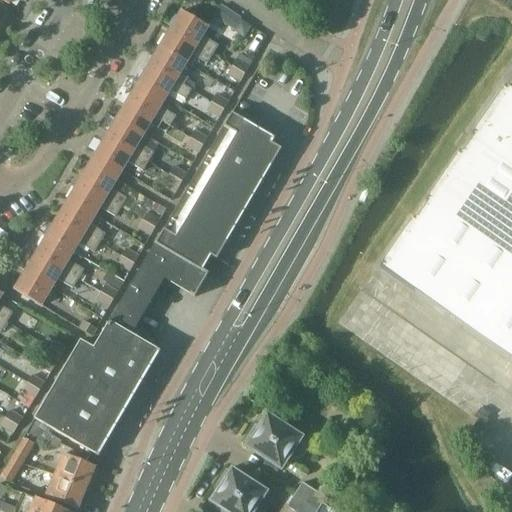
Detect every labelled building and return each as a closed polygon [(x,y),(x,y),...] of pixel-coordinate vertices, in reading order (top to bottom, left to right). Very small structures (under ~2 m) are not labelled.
[(213,15),(246,35),(253,23),(220,3),(213,15)] [(180,14),(170,30),(213,56),(218,46),(203,37),(207,30),(180,14)] [(170,30),(159,48),(187,65),(192,56),(207,65),(213,56),(170,30)] [(284,56),(281,53),(270,47),(263,60),(277,68),(284,56)] [(159,48),(149,65),(184,86),(188,79),(181,74),(187,65),(159,48)] [(232,67),(245,75),(250,67),(237,59),(232,67)] [(149,65),(138,83),(166,100),(171,91),(186,100),(192,91),(184,86),(149,65)] [(245,75),(232,67),(228,76),(241,83),(245,75)] [(138,83),(127,101),(162,122),(170,127),(176,117),(161,108),(166,100),(138,83)] [(511,87),(508,85),(381,266),(511,357),(511,87)] [(212,102),(225,111),(230,103),(216,95),(212,102)] [(127,101),(117,118),(145,135),(150,125),(158,129),(162,122),(127,101)] [(225,111),(212,102),(207,111),(220,119),(225,111)] [(194,298),(280,150),(271,145),(274,140),(231,115),(93,349),(80,341),(33,420),(50,431),(50,429),(95,455),(94,455),(98,457),(160,352),(156,350),(156,351),(148,346),(152,339),(140,327),(136,324),(160,282),(158,281),(163,273),(192,290),(189,295),(194,298)] [(117,118),(105,136),(149,163),(154,154),(139,144),(145,135),(117,118)] [(190,139),(204,147),(209,139),(195,131),(190,139)] [(149,163),(105,136),(92,159),(120,176),(128,162),(143,172),(149,163)] [(204,147),(190,139),(186,147),(188,148),(182,158),(194,164),(204,147)] [(86,168),(78,182),(121,208),(127,199),(112,190),(115,185),(120,176),(92,159),(86,168)] [(169,175),(183,183),(188,174),(174,166),(169,175)] [(183,183),(169,175),(164,183),(178,191),(183,183)] [(78,182),(67,200),(95,217),(100,209),(116,218),(121,208),(78,182)] [(67,200),(56,218),(100,244),(105,235),(90,226),(95,217),(67,200)] [(142,221),(156,229),(160,221),(147,213),(142,221)] [(56,218),(46,236),(74,253),(79,244),(94,253),(100,244),(56,218)] [(156,229),(142,221),(137,229),(151,237),(156,229)] [(134,251),(139,242),(115,228),(110,236),(134,251)] [(46,236),(35,254),(78,280),(84,270),(69,261),(74,253),(46,236)] [(121,257),(135,265),(140,256),(126,248),(121,257)] [(35,254),(24,272),(53,289),(58,280),(73,289),(78,280),(35,254)] [(135,265),(121,257),(116,265),(130,273),(135,265)] [(42,307),(53,289),(24,272),(13,290),(42,307)] [(108,273),(103,280),(121,290),(125,283),(108,273)] [(100,293),(114,301),(119,292),(105,284),(100,293)] [(0,292),(0,317),(7,322),(12,314),(0,306),(0,299),(3,295),(0,292)] [(114,301),(100,293),(95,301),(110,309),(114,301)] [(98,330),(83,321),(78,329),(93,338),(98,330)] [(393,361),(462,397),(476,370),(407,334),(393,361)] [(50,349),(61,356),(66,348),(55,341),(50,349)] [(61,356),(50,349),(45,357),(56,364),(61,356)] [(25,373),(28,368),(48,380),(52,374),(28,359),(21,371),(25,373)] [(0,367),(0,379),(11,386),(16,377),(0,367)] [(28,382),(41,390),(46,384),(32,375),(28,382)] [(41,390),(28,382),(22,391),(36,400),(41,390)] [(6,417),(20,425),(23,419),(10,411),(6,417)] [(301,440),(299,438),(266,416),(258,428),(254,425),(242,443),(247,446),(246,447),(279,469),(286,459),(288,460),(290,461),(292,461),(294,461),(296,461),(298,460),(300,459),(302,457),(303,455),(304,454),(305,452),(305,449),(305,447),(304,445),(304,443),(303,441),(301,440)] [(20,425),(6,417),(0,427),(14,435),(20,425)] [(34,443),(36,443),(36,442),(58,448),(61,442),(48,434),(50,431),(33,420),(24,437),(33,444),(34,443)] [(11,458),(24,464),(36,443),(34,443),(33,444),(24,437),(11,458)] [(63,453),(53,476),(84,489),(94,466),(63,453)] [(24,464),(11,458),(0,477),(12,484),(24,464)] [(210,502),(225,511),(262,511),(263,511),(262,510),(261,508),(260,506),(259,504),(257,503),(264,493),(230,471),(229,473),(225,470),(213,487),(218,490),(210,502)] [(330,489),(343,497),(354,481),(341,472),(330,489)] [(76,510),(84,489),(53,476),(45,497),(76,510)] [(67,511),(24,494),(17,509),(0,502),(7,489),(0,484),(0,510),(4,511),(67,511)] [(301,484),(294,495),(317,510),(324,499),(301,484)] [(14,502),(18,493),(10,489),(6,498),(14,502)] [(286,507),(293,511),(315,511),(317,510),(294,495),(286,507)]
